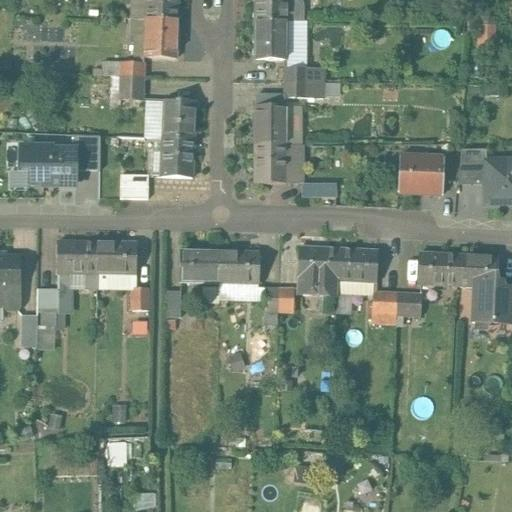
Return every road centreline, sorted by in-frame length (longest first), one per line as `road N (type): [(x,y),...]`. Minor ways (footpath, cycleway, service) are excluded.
road 1 (residential): [(223,215),(511,230)]
road 2 (residential): [(0,217),(223,215)]
road 3 (residential): [(223,215),(222,0)]
